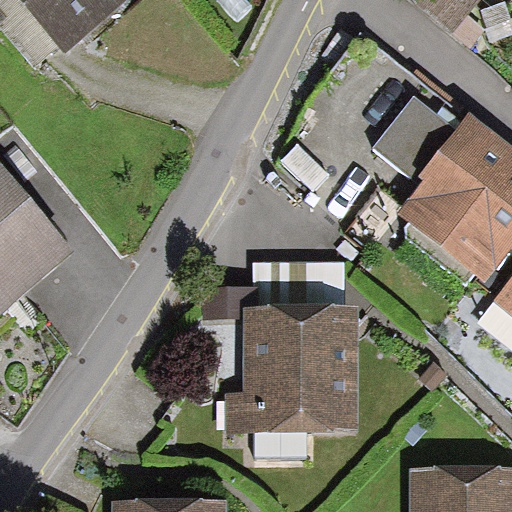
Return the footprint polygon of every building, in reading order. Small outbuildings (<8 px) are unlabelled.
[(59,46),(19,0),(0,0),(0,8),(5,14),(0,18),(0,27),(35,68),(59,46)] [(123,0),(19,0),(59,46),(64,52),(123,0)] [(422,0),(451,29),(480,0),(422,0)] [(511,142),(473,112),(469,119),(360,36),(279,160),(369,242),(399,209),(511,307),(511,142)] [(72,250),(0,169),(0,312),(19,297),(72,250)] [(253,263),(253,287),(259,287),(259,310),(346,309),(345,262),(253,263)] [(253,287),(203,288),(204,319),(246,318),(246,310),(259,310),(259,287),(253,287)] [(225,433),(358,432),(358,308),(346,309),(259,310),(246,310),(246,318),(247,392),(225,392),(225,433)] [(501,511),(501,489),(408,492),(408,511),(501,511)]
